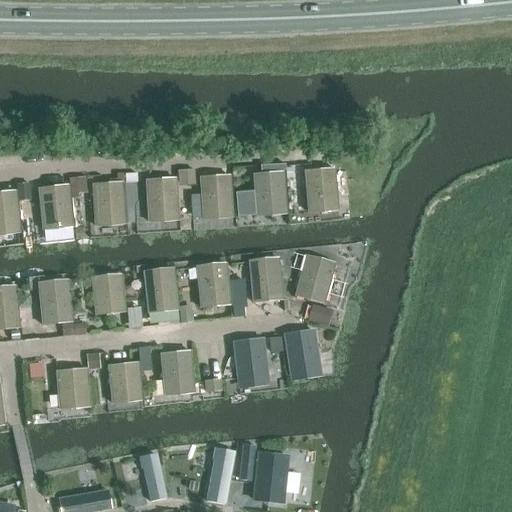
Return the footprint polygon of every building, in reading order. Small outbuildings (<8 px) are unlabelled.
[(334,170),(305,173),(308,213),(311,213),(314,214),(318,214),(321,212),(338,210),(334,170)] [(193,171),(178,172),(179,182),(194,182),(193,171)] [(283,214),(286,214),(283,174),(253,176),(256,216),(274,215),(277,216),(280,216),(283,214)] [(203,219),(220,218),(223,219),(227,219),(230,218),(232,217),(230,177),(200,179),(203,219)] [(85,178),(69,179),(72,199),(77,199),(76,190),(86,189),(85,178)] [(146,182),(148,222),(151,222),(154,223),(158,223),(161,221),(165,221),(169,222),(172,222),(175,220),(178,220),(176,180),(146,182)] [(28,184),(17,186),(18,195),(19,202),(30,201),(29,194),(28,184)] [(122,184),(110,185),(92,186),(95,226),(112,225),(116,226),(119,226),(122,224),(125,224),(122,184)] [(55,229),(60,228),(63,229),(67,229),(70,227),(72,227),(68,187),(38,190),(43,230),(45,230),(49,231),(52,231),(55,229)] [(0,234),(7,234),(10,235),(14,235),(17,233),(19,233),(15,192),(0,194),(0,234)] [(324,304),(334,265),(332,264),(329,262),(326,261),(322,262),(306,257),(295,297),(324,304)] [(262,261),(261,262),(258,261),(254,261),(251,263),(249,263),(253,303),(283,300),(279,260),(276,260),(273,259),(269,259),(266,261),(262,261)] [(213,266),(196,268),(200,309),(230,305),(226,265),(223,265),(220,264),(216,265),(213,266)] [(161,272),(144,273),(148,314),(177,311),(173,270),(171,271),(167,270),(164,270),(161,272)] [(121,277),(118,277),(115,276),(112,276),(109,278),(92,280),(95,316),(125,313),(121,277)] [(38,285),(42,325),(72,322),(68,282),(65,282),(62,281),(58,282),(55,283),(38,285)] [(0,330),(19,329),(15,288),(0,289),(0,330)] [(242,291),(231,292),(233,309),(244,308),(242,291)] [(312,307),(309,321),(321,324),(328,326),(332,312),(324,310),(312,307)] [(191,311),(180,312),(181,323),(192,322),(191,311)] [(138,317),(127,318),(128,329),(140,328),(138,317)] [(72,325),(63,325),(64,337),(73,336),(72,325)] [(83,325),(74,326),(75,335),(85,334),(83,325)] [(19,332),(10,333),(11,342),(20,341),(19,332)] [(313,332),(284,336),(290,375),(309,372),(309,373),(321,371),(319,360),(318,360),(313,332)] [(281,338),(270,339),(271,353),(282,352),(281,338)] [(262,340),(233,344),(238,383),(257,380),(257,382),(268,380),(267,369),(266,369),(262,340)] [(141,373),(151,372),(149,357),(148,349),(139,350),(140,362),(141,373)] [(178,395),(181,394),(185,395),(188,395),(191,393),(194,393),(190,353),(160,356),(164,396),(178,395)] [(98,355),(87,356),(88,370),(99,369),(98,355)] [(70,358),(55,359),(56,369),(71,368),(70,358)] [(42,364),(28,365),(29,379),(44,378),(42,364)] [(110,385),(112,404),(141,401),(138,364),(108,368),(109,379),(110,385)] [(56,376),(59,410),(62,409),(65,411),(69,410),(72,409),(77,408),(80,409),(84,409),(87,407),(90,407),(87,370),(56,373),(56,376)] [(220,381),(205,383),(206,393),(221,391),(220,381)] [(254,455),(255,447),(243,446),(242,454),(254,455)] [(233,454),(225,453),(223,451),(216,450),(214,451),(213,459),(214,461),(207,503),(224,506),(233,454)] [(141,458),(139,460),(141,468),(143,469),(151,503),(166,500),(157,457),(150,458),(148,456),(141,458)] [(278,463),(258,461),(253,501),(282,504),(286,472),(287,471),(288,464),(286,462),(280,462),(278,463)] [(99,494),(59,501),(60,511),(93,511),(110,509),(108,501),(109,499),(108,492),(106,491),(100,492),(99,494)]
